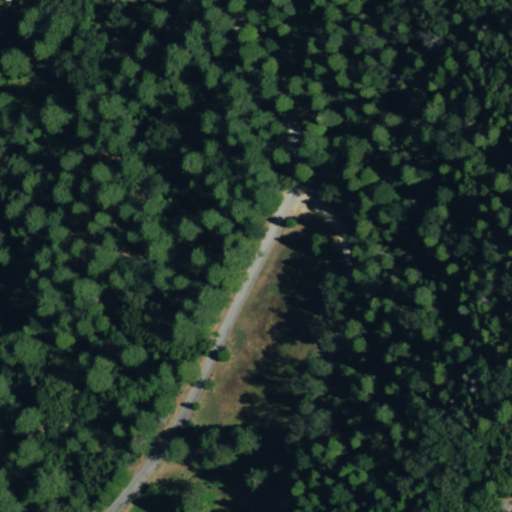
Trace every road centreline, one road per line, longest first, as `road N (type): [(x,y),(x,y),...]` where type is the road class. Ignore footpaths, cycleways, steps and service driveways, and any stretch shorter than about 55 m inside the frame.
road 1 (residential): [(104,511),(146,464),(195,384),(288,192),(292,158)]
road 2 (residential): [(292,158),(233,0)]
